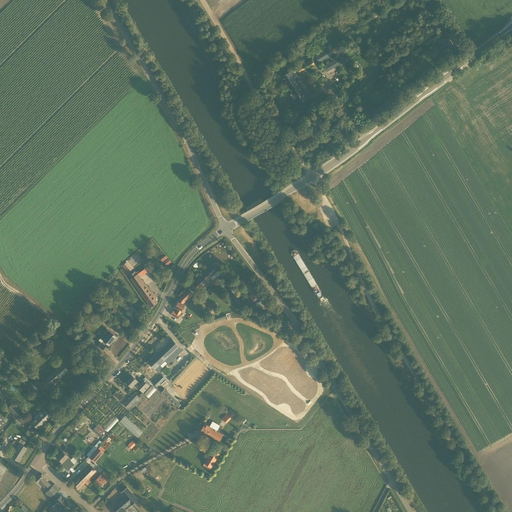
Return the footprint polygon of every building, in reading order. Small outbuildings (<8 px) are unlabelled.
[(457,50),(448,38),(442,42),(450,54),(457,50)] [(330,47),(315,56),(319,62),(333,54),(330,47)] [(342,47),(339,49),(343,57),(347,54),(342,47)] [(323,66),(326,70),(327,72),(341,63),(338,57),(323,66)] [(300,72),(307,67),(308,68),(315,64),(312,59),(298,68),(300,72)] [(293,73),(291,70),(282,76),(289,87),(296,82),(291,74),(293,73)] [(307,100),(296,82),(289,87),(293,95),(292,95),(294,98),(295,98),(299,104),(307,100)] [(198,290),(216,272),(219,269),(214,263),(192,285),(198,290)] [(128,275),(151,307),(158,302),(135,270),(128,275)] [(180,298),(181,299),(184,302),(194,293),(189,288),(180,298)] [(184,302),(181,299),(179,302),(178,302),(175,307),(178,309),(176,312),(173,311),(171,314),(178,318),(185,305),(183,304),(184,302)] [(209,302),(208,308),(216,311),(218,305),(209,302)] [(130,306),(128,311),(134,315),(137,310),(130,306)] [(102,343),(100,342),(97,345),(103,349),(108,344),(109,345),(116,336),(111,332),(108,330),(101,338),(104,340),(102,343)] [(148,362),(158,372),(165,365),(166,366),(182,350),(172,339),(148,362)] [(61,363),(41,381),(47,388),(68,371),(61,363)] [(19,368),(33,382),(37,378),(23,364),(19,368)] [(141,384),(137,381),(132,375),(126,382),(132,387),(134,384),(138,387),(143,392),(149,386),(144,381),(141,384)] [(162,375),(153,383),(156,386),(165,378),(162,375)] [(152,385),(145,394),(149,398),(156,389),(152,385)] [(164,389),(162,392),(178,407),(180,405),(164,389)] [(130,410),(141,399),(135,392),(124,403),(130,410)] [(9,411),(15,416),(19,411),(11,404),(10,405),(8,402),(2,408),(4,410),(3,410),(6,413),(8,411),(9,411)] [(34,418),(30,421),(37,429),(51,415),(43,408),(40,411),(41,412),(35,419),(34,418)] [(230,410),(222,418),(226,423),(235,414),(230,410)] [(103,428),(108,432),(119,419),(115,415),(103,428)] [(120,422),(138,438),(144,432),(125,415),(120,422)] [(92,429),(99,436),(105,430),(98,424),(92,429)] [(219,442),(223,434),(205,424),(200,431),(219,442)] [(17,447),(11,457),(18,461),(26,448),(14,440),(12,444),(17,447)] [(132,440),(127,445),(131,448),(136,443),(132,440)] [(98,448),(90,457),(95,462),(103,452),(98,448)] [(212,449),(204,463),(211,467),(220,454),(212,449)] [(57,457),(62,462),(60,464),(68,471),(69,469),(71,467),(74,464),(70,460),(71,459),(63,451),(57,457)] [(91,477),(96,471),(90,465),(80,475),(81,476),(79,478),(78,477),(72,484),(78,490),(85,483),(87,485),(92,480),(89,477),(90,476),(91,477)] [(36,479),(36,480),(36,481),(36,482),(37,482),(38,481),(48,490),(45,493),(50,497),(53,495),(57,491),(59,488),(54,484),(52,486),(42,477),(43,476),(42,474),(41,475),(40,474),(36,479)] [(102,477),(100,475),(95,480),(101,486),(108,478),(105,475),(102,477)] [(127,511),(124,508),(130,503),(132,505),(138,500),(127,487),(121,492),(125,497),(117,504),(120,507),(114,511),(127,511)] [(57,509),(59,511),(64,511),(66,511),(72,505),(67,500),(66,501),(61,496),(56,501),(57,502),(53,506),(57,510),(57,509)]
